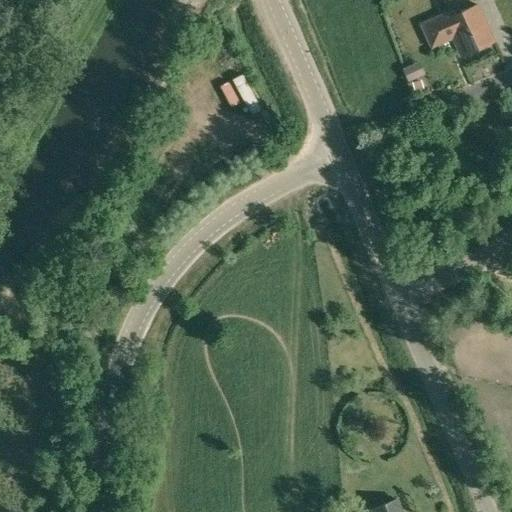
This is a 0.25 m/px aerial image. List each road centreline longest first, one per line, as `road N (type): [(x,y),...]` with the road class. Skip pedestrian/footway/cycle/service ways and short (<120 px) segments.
road 1 (tertiary): [(100,511),(117,372),(154,294),(213,230),(340,159)]
road 2 (unclassified): [(486,511),(397,294)]
road 3 (tertiary): [(340,159),(272,0)]
road 4 (unclassified): [(397,294),(340,159)]
road 5 (unclassified): [(397,294),(511,245)]
